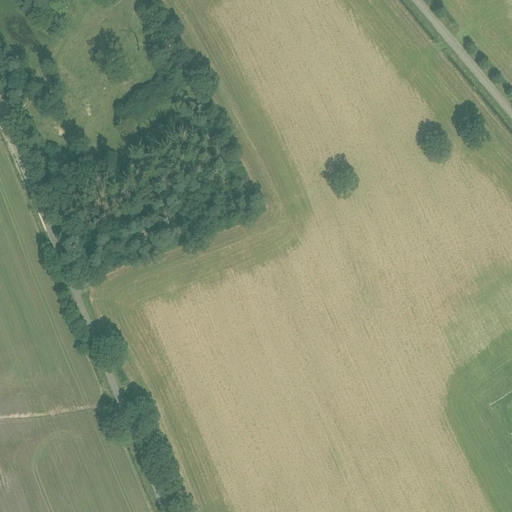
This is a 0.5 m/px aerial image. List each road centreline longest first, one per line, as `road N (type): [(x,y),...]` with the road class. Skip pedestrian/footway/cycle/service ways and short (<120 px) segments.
road 1 (unclassified): [(166,511),(0,110)]
road 2 (unclassified): [(511,113),(416,0)]
